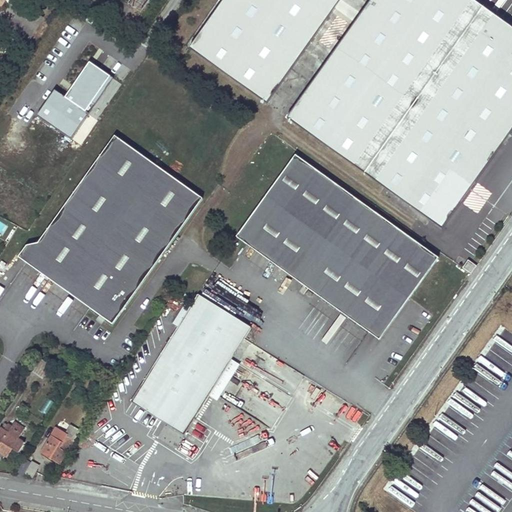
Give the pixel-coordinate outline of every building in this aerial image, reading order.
[(121,0),(133,9),(139,0),(121,0)] [(141,13),(150,0),(139,0),(133,9),(141,13)] [(341,0),(215,0),(184,45),(267,104),(341,0)] [(511,29),(471,0),(372,0),(288,119),(442,229),(511,129),(511,29)] [(21,7),(15,24),(36,31),(42,14),(21,7)] [(109,77),(88,63),(65,97),(86,111),(109,77)] [(86,111),(65,97),(54,90),(36,117),(71,140),(88,114),(86,111)] [(90,308),(113,325),(203,199),(115,136),(39,243),(27,246),(19,257),(33,268),(41,257),(97,298),(90,308)] [(439,257),(295,154),(236,237),(380,339),(439,257)] [(97,298),(41,257),(33,268),(90,308),(97,298)] [(471,273),(476,266),(468,260),(463,267),(471,273)] [(178,327),(132,401),(185,435),(209,396),(234,355),(247,334),(265,306),(212,273),(185,316),(178,327)] [(178,327),(185,316),(180,313),(173,323),(178,327)] [(209,396),(218,402),(256,340),(247,334),(234,355),(209,396)] [(48,398),(39,410),(45,414),(53,402),(48,398)] [(1,427),(0,428),(0,440),(2,442),(0,444),(0,451),(7,456),(12,448),(18,452),(25,442),(19,438),(24,428),(14,422),(8,431),(1,427)] [(57,428),(42,452),(60,463),(73,441),(67,437),(68,436),(57,428)] [(25,459),(17,471),(23,476),(31,463),(25,459)] [(26,473),(33,477),(39,464),(32,461),(26,473)]
